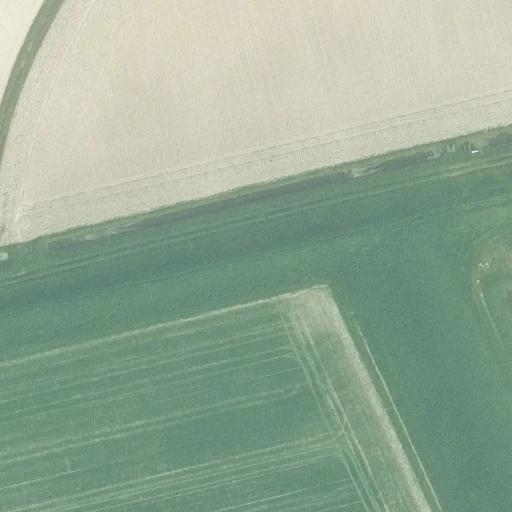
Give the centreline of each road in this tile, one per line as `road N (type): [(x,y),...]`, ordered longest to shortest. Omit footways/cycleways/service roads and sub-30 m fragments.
road 1 (track): [(511,160),(0,282)]
road 2 (track): [(511,358),(478,283),(480,271),(511,256)]
